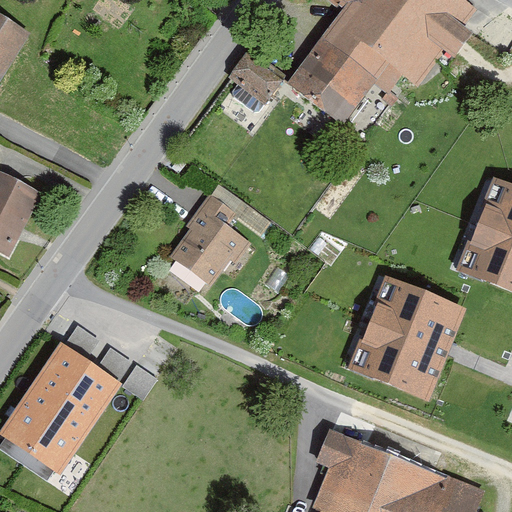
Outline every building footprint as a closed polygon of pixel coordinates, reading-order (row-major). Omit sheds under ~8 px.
[(472,12),(456,0),(341,0),(335,10),(277,89),(336,131),(380,71),(413,94),(439,57),(448,64),(465,40),(457,33),(472,12)] [(341,0),(321,0),(335,10),(341,0)] [(0,75),(22,44),(0,28),(0,75)] [(269,85),(243,64),(225,86),(251,108),(269,85)] [(41,194),(0,172),(0,253),(8,258),(41,194)] [(511,190),(495,184),(460,271),(511,291),(511,190)] [(216,192),(168,264),(209,291),(258,219),(216,192)] [(461,311),(387,282),(354,367),(428,396),(461,311)] [(65,346),(87,361),(101,341),(78,326),(65,346)] [(65,346),(61,343),(0,432),(0,436),(59,477),(122,385),(119,383),(97,368),(87,361),(65,346)] [(97,368),(119,383),(132,363),(110,348),(97,368)] [(123,386),(143,401),(157,380),(137,366),(123,386)] [(482,511),(492,485),(332,429),(323,456),(334,460),(319,505),(326,508),(324,511),(482,511)]
